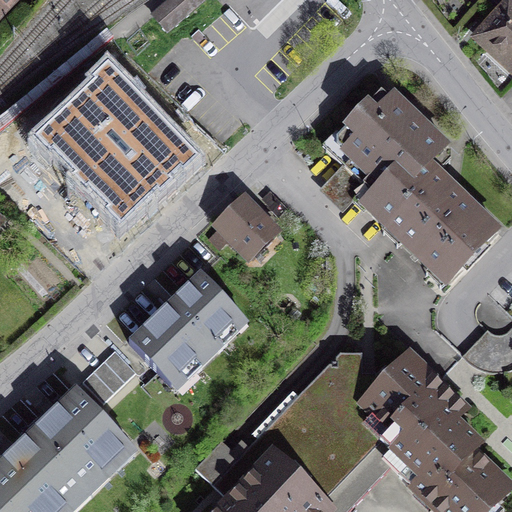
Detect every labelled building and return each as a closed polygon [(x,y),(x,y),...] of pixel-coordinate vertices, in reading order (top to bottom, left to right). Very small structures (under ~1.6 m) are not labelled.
[(0,0),(0,14),(14,0),(0,0)] [(172,0),(153,17),(167,33),(194,9),(194,10),(205,0),(172,0)] [(511,7),(510,5),(478,40),(511,71),(511,7)] [(123,233),(196,163),(110,76),(38,143),(123,233)] [(386,230),(438,176),(429,168),(447,149),(394,99),(388,106),(379,97),(326,152),(373,197),(363,208),(386,230)] [(438,176),(386,230),(429,272),(433,275),(436,272),(449,284),(498,233),(438,176)] [(218,230),(248,260),(275,234),(245,204),(218,230)] [(76,249),(67,257),(84,274),(93,266),(76,249)] [(157,374),(170,388),(191,368),(197,375),(202,370),(196,363),(212,348),(218,355),(228,346),(221,339),(242,319),(201,276),(165,310),(129,345),(157,374)] [(115,353),(82,384),(103,405),(136,374),(115,353)] [(364,427),(363,376),(362,356),(341,356),(214,489),(228,503),(238,511),(316,511),(329,499),(365,461),(364,427)] [(363,376),(364,427),(390,452),(395,457),(403,457),(422,437),(422,429),(429,421),(437,421),(456,401),(410,357),(393,375),(369,376),(363,376)] [(170,388),(157,374),(142,388),(156,402),(170,388)] [(51,415),(29,436),(84,494),(131,449),(75,391),(51,415)] [(395,457),(390,452),(382,461),(434,511),(489,511),(511,489),(511,488),(474,453),(480,447),(455,422),(466,411),(456,401),(437,421),(429,421),(422,429),(422,437),(403,457),(395,457)] [(65,511),(84,494),(29,436),(9,455),(0,463),(0,495),(15,511),(65,511)] [(0,511),(15,511),(0,495),(0,511)] [(238,511),(228,503),(219,511),(238,511)]
